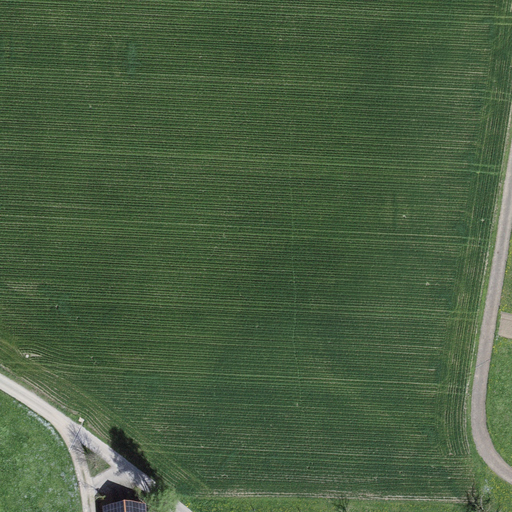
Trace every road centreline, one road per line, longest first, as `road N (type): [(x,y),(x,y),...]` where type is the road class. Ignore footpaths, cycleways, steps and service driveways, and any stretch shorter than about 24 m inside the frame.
road 1 (track): [(511,168),(473,426),(489,462),(511,480)]
road 2 (track): [(69,430),(180,511)]
